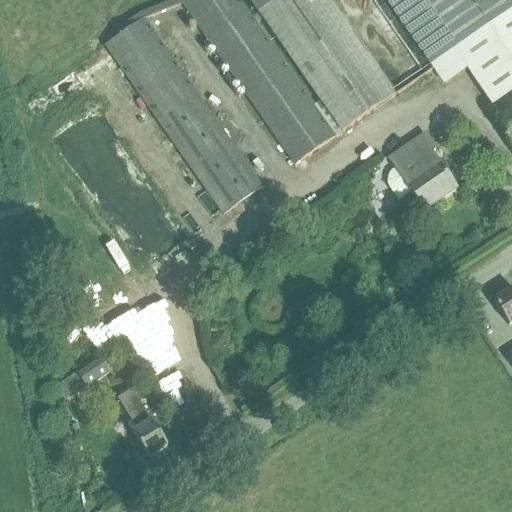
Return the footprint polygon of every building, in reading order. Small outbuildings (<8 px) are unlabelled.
[(239,0),(176,0),(173,1),(142,14),(118,29),(122,35),(104,48),(108,55),(90,67),(78,76),(75,72),(23,108),(58,158),(57,158),(139,276),(193,238),(105,113),(103,111),(110,106),(101,94),(94,99),(91,94),(83,82),(94,75),(109,64),(113,62),(222,218),(263,189),(145,21),(181,6),(189,17),(191,21),(212,51),(294,168),(336,138),(257,24),(261,21),(341,135),(394,97),(326,0),(245,0),(257,16),(254,19),(239,0)] [(511,0),(383,0),(443,87),(466,71),(491,108),(488,109),(511,144),(511,0)] [(387,182),(386,186),(398,203),(411,194),(425,213),(456,191),(431,154),(435,151),(425,135),(387,160),(394,170),(390,174),(388,177),(387,182)] [(511,290),(493,303),(509,328),(511,326),(511,352),(504,357),(511,368),(511,290)] [(86,317),(92,327),(106,318),(100,308),(86,317)] [(75,374),(56,386),(65,401),(110,374),(100,359),(76,375),(75,374)] [(131,392),(116,401),(136,431),(131,434),(148,460),(167,448),(131,392)]
